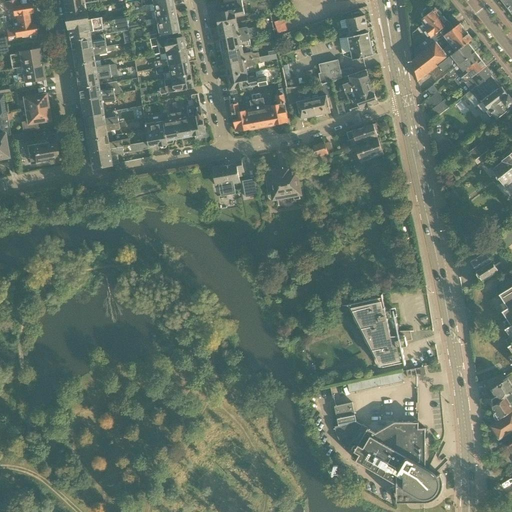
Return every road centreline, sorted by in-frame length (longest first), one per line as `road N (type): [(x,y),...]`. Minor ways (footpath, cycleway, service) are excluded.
road 1 (secondary): [(468,511),(452,341),(406,102)]
road 2 (residential): [(406,102),(295,139),(225,152)]
road 3 (residential): [(81,172),(54,0)]
road 4 (residential): [(225,152),(195,0)]
road 5 (residential): [(225,152),(104,175),(81,172)]
